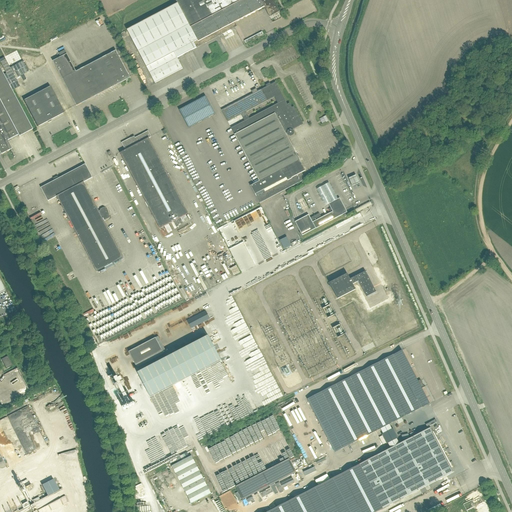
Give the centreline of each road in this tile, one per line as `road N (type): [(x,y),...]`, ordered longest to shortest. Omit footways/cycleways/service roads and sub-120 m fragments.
road 1 (tertiary): [(511,495),(336,85),(339,28)]
road 2 (unclassified): [(0,183),(305,23),(339,28)]
road 3 (unknown): [(69,227),(84,272),(95,278),(130,266),(136,250),(71,106)]
road 4 (unknown): [(154,422),(121,354),(221,296)]
road 5 (unknown): [(132,75),(197,209),(196,222),(176,236)]
road 6 (track): [(511,120),(479,190),(486,240),(511,280)]
road 7 (unknown): [(71,106),(47,58),(50,48),(102,31),(132,75)]
